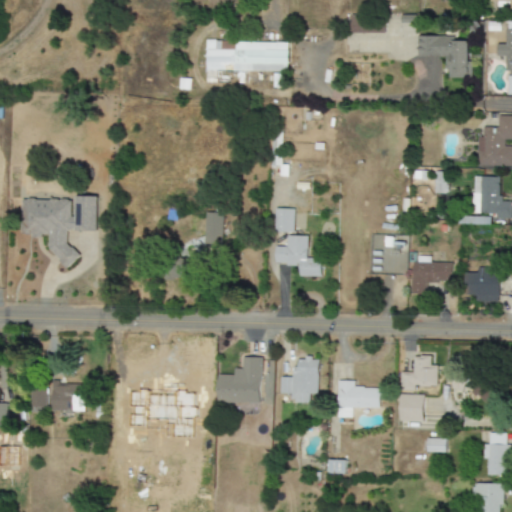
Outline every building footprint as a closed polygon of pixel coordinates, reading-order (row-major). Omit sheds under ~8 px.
[(384,33),(385,17),(349,16),(348,33),(384,33)] [(511,71),(511,21),(506,22),(506,45),(495,45),(495,57),(504,57),(504,71),(511,71)] [(417,37),(417,57),(447,56),(448,79),(470,78),(469,41),(455,42),(455,36),(417,37)] [(288,42),(206,42),(206,79),(215,79),(215,71),(288,71),(288,42)] [(511,140),(511,116),(498,116),(498,128),(483,127),(483,137),(476,137),(476,166),(511,166),(511,146),(504,146),(504,140),(511,140)] [(434,193),(446,194),(447,172),(434,172),(434,193)] [(499,177),(474,177),(473,193),(479,193),(478,213),(495,214),(495,218),(511,219),(511,202),(499,201),(499,177)] [(23,199),(23,236),(43,237),(49,232),(48,249),(66,268),(80,257),(66,242),(67,230),(97,231),(97,197),(76,196),(75,217),(71,217),(71,200),(23,199)] [(294,209),(275,209),(275,232),(293,233),(294,209)] [(222,213),(204,213),(203,249),(221,249),(222,213)] [(308,236),(287,236),(287,247),(275,247),(275,264),(300,265),(299,276),(321,277),(321,259),(307,258),(308,236)] [(426,294),(426,282),(452,281),(451,262),(411,263),(411,294),(426,294)] [(475,302),(499,302),(498,268),(476,268),(476,274),(464,274),(465,295),(475,295),(475,302)] [(437,366),(430,366),(430,357),(413,356),(413,373),(401,373),(401,390),(414,390),(415,386),(437,387),(437,366)] [(217,403),(260,404),(261,358),(242,357),(241,369),(234,369),(234,375),(218,375),(217,403)] [(317,395),(318,359),(297,358),(296,368),(292,368),(292,377),(280,377),(279,394),(292,394),(292,402),(309,403),(309,395),(317,395)] [(489,409),(503,396),(481,372),(467,385),(489,409)] [(380,408),(380,388),(354,388),(354,381),(338,381),(337,417),(352,417),(352,408),(380,408)] [(84,385),(51,384),(51,411),(84,411),(84,385)] [(162,410),(190,411),(190,392),(180,392),(180,388),(163,387),(162,410)] [(46,388),(31,388),(31,412),(46,412),(46,388)] [(423,395),(400,395),(399,421),(423,421),(423,395)] [(485,475),(508,476),(508,445),(505,445),(505,434),(488,433),(488,445),(485,444),(485,475)] [(120,479),(136,479),(137,438),(121,438),(120,479)] [(445,453),(445,439),(426,439),(426,452),(445,453)] [(328,474),(345,474),(345,460),(328,460),(328,474)] [(155,479),(174,480),(175,466),(155,465),(155,479)] [(503,484),(475,484),(474,511),(498,511),(499,506),(502,506),(503,484)]
